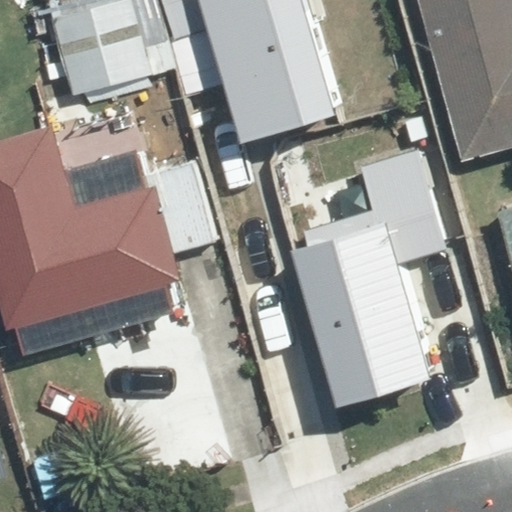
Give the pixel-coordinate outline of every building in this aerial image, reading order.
[(143,0),(49,0),(66,91),(157,74),(143,0)] [(324,0),(193,0),(222,121),(346,92),(324,0)] [(511,0),(417,0),(457,160),(511,146),(511,0)] [(77,206),(57,126),(0,140),(0,323),(2,333),(175,291),(150,188),(77,206)] [(397,198),(272,227),(312,396),(437,367),(397,198)] [(511,210),(492,216),(511,285),(511,210)]
